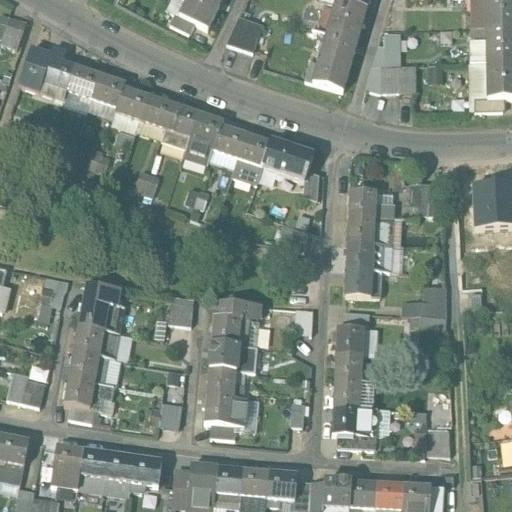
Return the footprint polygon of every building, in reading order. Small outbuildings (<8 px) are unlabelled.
[(222,3),(214,0),(188,0),(178,22),(193,30),(206,36),(222,3)] [(318,0),(318,1),(336,6),(366,14),(370,0),(318,0)] [(511,0),(485,1),(486,16),(474,16),(475,35),(486,35),(511,34),(511,0)] [(366,14),(336,6),(326,38),(357,47),(366,14)] [(8,23),(0,20),(0,37),(3,38),(8,23)] [(178,22),(173,20),(168,30),(188,40),(193,30),(178,22)] [(17,26),(8,23),(3,38),(12,41),(17,26)] [(260,31),(237,25),(226,52),(252,59),(256,43),(260,31)] [(511,34),(486,35),(487,69),(511,68),(511,34)] [(357,47),(326,38),(317,71),(309,69),(304,87),(342,98),(357,47)] [(267,46),(256,43),(252,59),(262,62),(267,46)] [(64,57),(52,53),(49,61),(30,55),(17,93),(54,105),(55,100),(64,103),(66,97),(74,73),(60,68),(64,57)] [(511,68),(487,69),(487,104),(502,104),(511,103),(511,68)] [(415,72),(399,73),(398,99),(415,98),(415,72)] [(99,81),(74,73),(66,97),(91,105),(99,81)] [(399,73),(381,73),(380,99),(398,99),(399,73)] [(124,90),(99,81),(91,105),(116,114),(123,95),(124,90)] [(148,103),(123,95),(116,114),(115,119),(140,127),(148,103)] [(148,103),(140,127),(164,135),(172,111),(148,103)] [(487,104),(474,104),(474,117),(502,116),(502,104),(487,104)] [(197,120),(172,111),(164,135),(160,147),(176,152),(178,147),(187,150),(197,120)] [(222,128),(197,120),(187,150),(183,161),(207,169),(211,157),(213,152),(214,152),(220,133),(221,133),(222,128)] [(36,128),(21,123),(17,132),(32,137),(36,128)] [(32,137),(17,132),(14,140),(29,146),(32,137)] [(221,133),(220,133),(214,152),(213,152),(211,157),(237,165),(245,141),(221,133)] [(269,150),(245,141),(237,165),(261,174),(269,150)] [(312,164),(269,150),(261,174),(303,188),(304,188),(307,178),(312,164)] [(91,158),(86,173),(95,176),(100,161),(91,158)] [(109,164),(100,161),(95,176),(104,179),(109,164)] [(149,180),(140,177),(134,196),(143,199),(149,180)] [(307,178),(304,188),(303,188),(302,203),(316,207),(318,182),(307,178)] [(158,183),(149,180),(143,199),(152,202),(158,183)] [(511,188),(471,191),(474,235),(511,233),(511,188)] [(419,191),(409,191),(409,207),(418,207),(419,191)] [(428,191),(419,191),(418,207),(427,208),(428,191)] [(198,198),(189,195),(185,208),(194,211),(198,198)] [(208,199),(199,196),(198,198),(194,211),(203,214),(208,199)] [(375,198),(349,197),(348,224),(374,225),(390,226),(391,211),(374,210),(375,198)] [(374,225),(348,224),(347,250),(372,251),(374,225)] [(308,238),(293,233),(290,242),(305,247),(308,238)] [(372,251),(347,250),(345,276),(380,277),(388,278),(390,252),(372,251)] [(380,277),(345,276),(344,302),(379,304),(380,277)] [(44,292),(35,290),(31,305),(40,308),(44,292)] [(53,295),(44,292),(40,308),(49,310),(53,295)] [(480,301),(469,302),(470,315),(480,315),(480,301)] [(192,306),(172,303),(167,330),(190,333),(192,306)] [(108,310),(83,306),(78,332),(103,337),(108,310)] [(422,309),(401,308),(401,321),(409,322),(421,322),(422,309)] [(250,312),(222,309),(221,324),(214,324),(211,350),(237,352),(254,354),(256,333),(250,326),(249,326),(250,312)] [(433,309),(422,309),(421,322),(432,323),(433,309)] [(170,312),(161,310),(158,326),(167,327),(170,312)] [(312,317),(295,315),(292,339),(310,341),(312,317)] [(367,320),(343,318),(342,334),(362,336),(367,336),(367,320)] [(421,322),(409,322),(409,335),(420,336),(421,322)] [(432,323),(421,322),(420,336),(432,336),(432,323)] [(103,337),(78,332),(73,358),(98,363),(103,337)] [(342,334),(336,334),(335,361),(361,362),(362,336),(342,334)] [(237,352),(211,350),(209,376),(234,378),(237,352)] [(98,363),(73,358),(69,384),(94,388),(98,363)] [(361,362),(335,361),(334,387),(359,388),(361,362)] [(234,378),(209,376),(207,402),(232,404),(232,405),(241,406),(242,393),(233,392),(234,378)] [(94,388),(69,384),(64,410),(89,415),(94,388)] [(359,388),(334,387),(333,413),(358,414),(359,388)] [(24,393),(15,391),(11,407),(20,409),(24,393)] [(34,396),(24,393),(20,409),(30,411),(34,396)] [(232,404),(207,402),(204,429),(235,431),(242,432),(245,406),(241,406),(232,405),(232,404)] [(181,412),(162,409),(160,415),(158,432),(178,435),(181,412)] [(303,410),(291,409),(289,432),(301,432),(303,410)] [(358,414),(333,413),(331,440),(337,440),(357,441),(357,440),(362,440),(361,455),(372,455),(374,415),(358,414)] [(160,415),(151,414),(149,430),(158,432),(160,415)] [(235,431),(211,429),(210,443),(234,446),(235,431)] [(447,436),(426,434),(425,453),(424,461),(449,462),(447,436)] [(357,441),(337,440),(337,454),(361,455),(362,440),(357,440),(357,441)] [(27,448),(1,442),(0,447),(0,487),(19,492),(27,448)] [(83,456),(57,452),(51,492),(77,496),(79,481),(83,456)] [(108,460),(83,456),(79,481),(105,485),(108,460)] [(134,464),(108,460),(105,485),(130,489),(134,464)] [(161,468),(134,464),(130,489),(157,493),(161,468)] [(217,475),(190,472),(189,478),(185,511),(212,511),(214,505),(214,504),(215,500),(217,475)] [(243,477),(217,475),(215,500),(240,502),(243,477)] [(185,511),(189,478),(174,476),(170,511),(185,511)] [(269,480),(243,477),(240,502),(266,505),(269,480)] [(295,483),(269,480),(266,505),(293,508),(295,483)] [(348,511),(350,489),(324,488),(323,490),(322,511),(348,511)] [(322,511),(323,490),(310,489),(307,511),(322,511)] [(374,511),(376,491),(350,489),(348,511),(374,511)] [(400,511),(402,493),(376,491),(374,511),(400,511)] [(441,511),(442,494),(402,492),(402,493),(400,511),(441,511)] [(31,511),(33,499),(18,497),(14,511),(31,511)]
